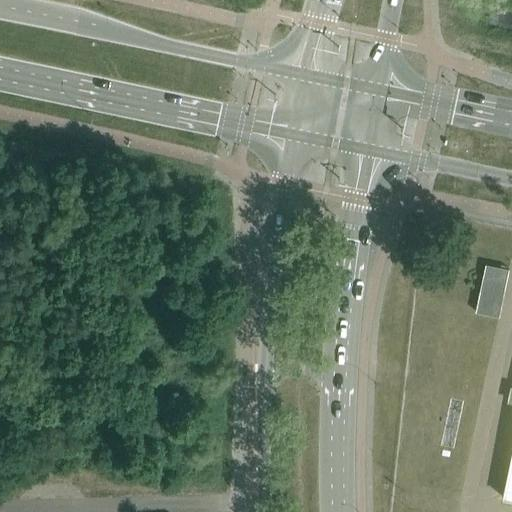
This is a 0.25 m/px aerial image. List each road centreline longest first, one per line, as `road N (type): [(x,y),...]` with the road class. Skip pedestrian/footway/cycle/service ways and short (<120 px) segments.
road 1 (tertiary): [(303,75),(0,6)]
road 2 (tertiary): [(0,76),(293,137)]
road 3 (tertiary): [(293,137),(263,396)]
road 4 (tertiary): [(338,407),(368,152)]
road 5 (tertiary): [(368,152),(511,182)]
road 6 (tertiary): [(511,119),(378,91)]
